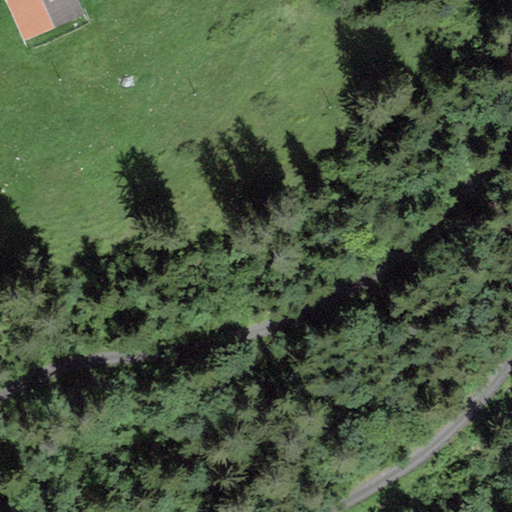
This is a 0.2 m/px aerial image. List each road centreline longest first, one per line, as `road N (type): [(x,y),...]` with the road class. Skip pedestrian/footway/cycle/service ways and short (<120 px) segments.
road 1 (track): [(0,395),(76,364),(209,344),(314,309),(400,252),(511,146)]
road 2 (track): [(511,361),(439,440),(332,511)]
